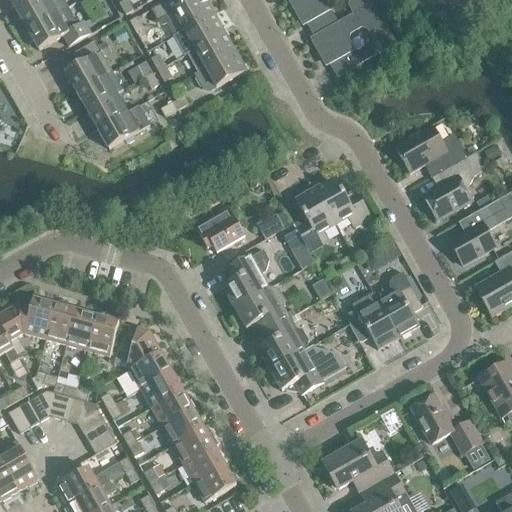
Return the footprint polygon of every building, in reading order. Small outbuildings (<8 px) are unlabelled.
[(8,0),(17,14),(40,0),(8,0)] [(58,15),(57,14),(68,8),(62,0),(40,0),(17,14),(27,32),(58,15)] [(195,0),(189,4),(186,0),(170,0),(151,11),(158,23),(163,20),(174,38),(178,36),(179,37),(184,34),(184,33),(214,15),(205,0),(195,0)] [(287,0),(297,17),(301,15),(313,38),(314,38),(338,24),(324,0),(350,0),(349,6),(354,15),(373,5),(370,0),(287,0)] [(126,17),(133,12),(127,1),(120,5),(126,17)] [(310,40),(320,58),(324,56),(337,80),(361,66),(348,42),(350,35),(362,29),(368,31),(374,41),(373,48),(377,57),(396,46),(373,5),(354,15),(338,24),(314,38),(313,38),(310,40)] [(84,24),(78,27),(68,8),(57,14),(58,15),(27,32),(39,52),(63,38),(69,49),(91,36),(84,24)] [(194,51),(225,34),(214,15),(184,33),(184,34),(179,37),(178,36),(174,38),(184,57),(188,55),(195,52),(194,51)] [(136,35),(144,30),(137,19),(130,24),(136,35)] [(225,34),(194,51),(195,52),(188,55),(198,74),(235,53),(225,34)] [(76,94),(112,73),(95,43),(73,56),(79,66),(65,74),(76,94)] [(235,53),(198,74),(195,76),(203,90),(212,93),(247,73),(235,53)] [(158,72),(165,68),(159,57),(151,61),(158,72)] [(145,80),(152,75),(146,64),(138,68),(145,80)] [(164,84),(172,79),(165,68),(158,72),(164,84)] [(117,95),(123,92),(112,73),(76,94),(87,113),(117,95)] [(151,91),(159,87),(152,75),(145,80),(151,91)] [(97,131),(128,114),(117,95),(87,113),(97,131)] [(177,112),(188,106),(184,98),(173,105),(177,112)] [(165,119),(177,112),(173,105),(161,111),(165,119)] [(149,128),(138,108),(128,114),(97,131),(109,151),(125,142),(126,145),(129,145),(134,142),(135,140),(133,137),(149,128)] [(449,171),(465,161),(467,160),(453,137),(441,144),(433,130),(422,136),(420,132),(408,139),(410,143),(396,151),(410,176),(442,158),(449,171)] [(465,161),(449,171),(439,176),(445,186),(423,199),(437,223),(472,203),(464,190),(468,188),(473,179),(485,172),(475,155),(467,160),(465,161)] [(335,180),(315,191),(336,227),(348,220),(353,229),(371,218),(358,196),(348,202),(335,180)] [(308,225),(296,231),(301,241),(308,254),(328,243),(323,234),(336,227),(315,191),(295,202),(308,225)] [(473,231),(449,244),(463,268),(496,249),(487,234),(511,219),(511,199),(510,196),(467,220),(473,231)] [(217,216),(218,218),(195,231),(203,244),(204,243),(207,249),(210,249),(212,248),(217,256),(245,239),(228,210),(217,216)] [(266,241),(284,231),(276,216),(258,227),(266,241)] [(301,241),(296,231),(293,227),(281,234),(289,248),(301,241)] [(263,252),(228,272),(227,271),(226,271),(233,283),(222,289),(234,310),(269,290),(261,276),(266,273),(269,262),(263,252)] [(511,253),(494,264),(501,276),(476,291),(491,317),(511,305),(511,253)] [(393,297),(379,305),(399,340),(420,328),(412,314),(422,308),(403,275),(393,281),(389,285),(390,291),(393,297)] [(260,323),(266,333),(290,319),(284,308),(285,303),(279,292),(273,290),(272,288),(269,290),(234,310),(246,331),(260,323)] [(19,306),(0,316),(0,326),(10,343),(23,336),(46,342),(55,307),(33,301),(31,309),(19,306)] [(345,318),(360,344),(370,338),(378,352),(399,340),(379,305),(359,317),(356,311),(345,318)] [(46,342),(67,348),(76,313),(55,307),(46,342)] [(67,348),(87,353),(97,319),(76,313),(67,348)] [(109,359),(119,325),(97,319),(87,353),(109,359)] [(258,351),(270,372),(308,351),(307,349),(308,343),(302,332),(296,330),(290,319),(266,333),(272,344),(258,351)] [(0,358),(5,356),(11,366),(20,361),(10,343),(0,326),(0,358)] [(127,367),(140,392),(172,374),(161,354),(148,333),(137,330),(127,367)] [(347,330),(336,336),(344,350),(355,345),(347,330)] [(276,384),(282,393),(295,385),(302,398),(304,397),(302,395),(318,386),(320,389),(346,374),(345,371),(337,357),(315,351),(313,348),(308,351),(270,372),(271,374),(268,378),(272,384),(276,384)] [(511,366),(510,363),(479,381),(501,420),(511,414),(511,366)] [(182,393),(172,374),(140,392),(151,410),(182,393)] [(55,389),(58,379),(46,376),(43,386),(55,389)] [(74,401),(77,391),(64,387),(61,397),(70,400),(74,401)] [(18,403),(29,396),(24,388),(13,394),(18,403)] [(85,404),(88,394),(77,391),(74,401),(85,404)] [(40,425),(50,419),(47,393),(28,404),(40,425)] [(50,419),(64,423),(70,400),(61,397),(47,393),(50,419)] [(151,410),(162,429),(193,411),(182,393),(151,410)] [(7,409),(18,403),(13,394),(2,400),(7,409)] [(106,411),(115,406),(109,395),(100,400),(106,411)] [(462,457),(471,452),(483,445),(470,423),(458,430),(446,409),(442,412),(434,398),(411,411),(432,447),(450,436),(462,457)] [(64,423),(78,427),(94,406),(85,404),(74,401),(70,400),(64,423)] [(30,430),(40,425),(28,404),(18,409),(30,430)] [(78,427),(84,437),(105,425),(94,406),(78,427)] [(113,422),(122,417),(115,406),(106,411),(113,422)] [(20,436),(30,430),(18,409),(8,415),(20,436)] [(162,429),(172,448),(204,430),(193,411),(162,429)] [(402,428),(393,411),(380,418),(389,435),(402,428)] [(84,437),(89,447),(110,435),(105,425),(84,437)] [(214,449),(211,443),(214,441),(207,428),(204,430),(172,448),(183,467),(214,449)] [(140,441),(134,431),(131,433),(131,432),(122,438),(128,448),(137,443),(140,441)] [(116,445),(110,435),(89,447),(95,457),(116,445)] [(1,461),(19,492),(38,481),(17,443),(10,447),(9,456),(1,461)] [(134,459),(143,454),(137,443),(128,448),(134,459)] [(352,484),(359,495),(393,476),(381,454),(370,460),(361,443),(351,449),(349,446),(336,453),(337,456),(322,465),(323,466),(326,464),(330,471),(333,469),(336,475),(330,478),(331,480),(329,483),(330,486),(331,489),(334,490),(337,491),(338,492),(352,484)] [(183,467),(194,486),(225,468),(214,449),(183,467)] [(124,475),(133,470),(127,459),(118,464),(124,475)] [(0,502),(0,503),(19,492),(1,461),(0,461),(0,502)] [(236,487),(225,468),(194,486),(205,505),(236,487)] [(57,488),(68,507),(110,483),(104,474),(94,480),(88,470),(57,488)] [(130,486),(139,481),(133,470),(124,475),(130,486)] [(149,486),(158,481),(152,470),(143,475),(149,486)] [(359,495),(366,507),(357,511),(413,511),(393,476),(359,495)] [(155,497),(164,492),(158,481),(149,486),(155,497)] [(105,499),(115,493),(110,483),(68,507),(70,511),(103,511),(110,508),(105,499)] [(511,511),(511,494),(495,504),(499,511),(511,511)] [(144,511),(147,511),(154,508),(148,497),(139,502),(144,511)] [(460,511),(473,511),(476,510),(470,500),(458,507),(460,511)]
